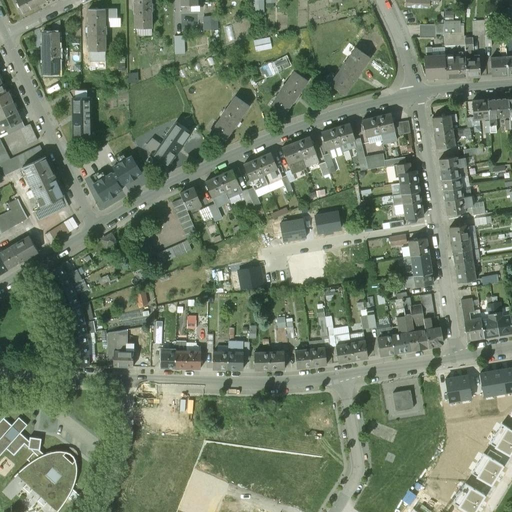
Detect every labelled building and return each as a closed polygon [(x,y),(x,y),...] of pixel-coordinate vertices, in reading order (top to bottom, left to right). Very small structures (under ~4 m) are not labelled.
[(35,0),(16,0),(23,13),(38,5),(35,0)] [(150,0),(134,0),(134,1),(134,14),(135,14),(135,28),(151,28),(151,11),(152,11),(151,3),(150,0)] [(264,0),(253,0),(254,13),(265,13),(264,0)] [(104,9),(88,9),(88,24),(88,36),(89,36),(89,51),(105,51),(105,34),(106,34),(105,26),(104,9)] [(203,15),(204,29),(219,28),(218,15),(203,15)] [(485,21),(472,22),(473,36),(485,35),(484,29),(485,21)] [(436,25),(419,25),(419,38),(436,38),(436,25)] [(59,49),(58,32),(42,32),(42,47),(42,59),(43,59),(43,74),(59,73),(59,57),(60,57),(59,49)] [(464,33),(444,33),(444,45),(464,44),(464,36),(464,33)] [(176,34),(175,49),(185,49),(185,34),(176,34)] [(256,51),(273,48),(271,36),(254,40),(256,51)] [(472,39),(467,39),(467,36),(464,36),(464,44),(465,57),(465,59),(471,59),(470,49),(473,49),(472,39)] [(502,57),(491,58),(492,76),(508,75),(506,47),(506,38),(500,39),(501,53),(502,55),(502,57)] [(345,63),(340,69),(340,70),(330,85),(343,94),(353,81),(360,71),(369,58),(356,48),(345,63)] [(445,55),(425,56),(426,78),(446,77),(445,58),(445,55)] [(282,69),(291,65),(288,56),(285,57),(286,61),(280,64),(282,69)] [(454,57),(445,58),(446,77),(446,79),(467,77),(465,59),(465,57),(460,57),(454,57)] [(471,59),(465,59),(467,77),(480,76),(479,59),(471,59)] [(284,85),(279,91),(280,92),(270,105),(283,115),(292,103),(293,103),(299,93),(307,81),(294,71),(284,85)] [(86,89),(72,90),(69,91),(73,97),(87,97),(86,89)] [(6,92),(0,94),(0,107),(13,101),(9,91),(6,92)] [(87,97),(73,97),(73,112),(73,124),(74,124),(74,139),(90,139),(90,122),(91,122),(90,114),(89,97),(87,97)] [(226,110),(225,110),(220,116),(221,117),(212,131),(225,140),(233,128),(234,128),(241,118),(240,118),(248,106),(235,97),(226,110)] [(507,98),(487,100),(489,118),(489,125),(496,125),(495,117),(509,116),(507,98)] [(487,100),(472,101),(473,119),(489,118),(487,100)] [(13,101),(0,107),(0,119),(18,111),(13,101)] [(18,111),(0,119),(0,130),(0,131),(5,128),(22,121),(18,111)] [(391,113),(376,117),(380,134),(383,144),(396,140),(394,130),(395,130),(391,113)] [(450,115),(432,118),(434,133),(452,130),(450,115)] [(376,117),(361,120),(365,137),(380,134),(376,117)] [(22,121),(5,128),(8,134),(20,129),(25,126),(22,121)] [(408,121),(396,123),(398,134),(410,133),(408,121)] [(167,136),(162,142),(163,143),(153,157),(166,166),(175,154),(182,144),(190,132),(177,123),(167,136)] [(349,123),(335,128),(340,144),(342,151),(355,147),(354,144),(354,143),(355,143),(354,140),(355,140),(349,123)] [(25,126),(20,129),(27,145),(38,140),(30,124),(25,126)] [(335,128),(321,132),(326,149),(340,144),(335,128)] [(452,130),(434,133),(437,148),(455,145),(452,130)] [(153,137),(145,146),(153,154),(161,144),(153,137)] [(310,137),(296,142),(302,158),(305,166),(318,161),(315,153),(316,153),(310,137)] [(355,143),(354,143),(354,144),(355,147),(360,170),(367,168),(365,158),(361,141),(355,143)] [(296,142),(281,147),(288,164),(292,173),(305,168),(301,158),(302,158),(296,142)] [(405,147),(398,149),(400,156),(400,158),(404,157),(407,156),(405,147)] [(270,153),(257,159),(263,175),(266,181),(267,184),(281,178),(270,153)] [(330,154),(323,156),(325,162),(327,168),(334,165),(330,154)] [(383,155),(365,158),(367,168),(367,170),(385,167),(384,160),(383,155)] [(45,156),(23,167),(41,206),(64,196),(45,156)] [(98,180),(93,183),(104,201),(108,198),(109,199),(117,194),(116,193),(122,190),(119,185),(123,183),(124,184),(129,181),(130,181),(137,177),(136,176),(141,173),(131,156),(126,159),(126,158),(118,163),(113,166),(116,171),(112,174),(111,173),(105,176),(105,175),(97,180),(98,180)] [(159,163),(149,156),(146,161),(155,168),(159,163)] [(400,158),(384,160),(385,167),(397,165),(397,164),(405,163),(404,157),(400,158)] [(458,167),(457,157),(439,160),(440,170),(458,167)] [(257,159),(242,165),(249,181),(263,175),(257,159)] [(325,162),(318,165),(322,177),(329,174),(327,168),(325,162)] [(405,163),(397,164),(397,165),(400,184),(418,181),(416,170),(410,171),(409,162),(405,163)] [(458,167),(440,170),(442,180),(460,177),(458,167)] [(231,170),(218,176),(225,192),(238,186),(231,170)] [(218,176),(204,182),(213,204),(214,206),(216,205),(217,207),(229,202),(225,192),(218,176)] [(292,190),(287,176),(281,178),(287,192),(292,190)] [(460,177),(442,180),(443,190),(461,187),(460,177)] [(418,181),(400,184),(402,194),(419,191),(418,181)] [(193,187),(179,192),(181,197),(186,209),(200,204),(193,187)] [(461,187),(443,190),(445,200),(463,197),(461,187)] [(253,203),(247,190),(241,192),(246,205),(253,203)] [(402,194),(393,195),(394,205),(403,204),(421,201),(419,191),(402,194)] [(41,206),(32,211),(37,221),(69,206),(64,196),(41,206)] [(186,209),(181,197),(172,201),(188,238),(197,234),(186,209)] [(463,197),(445,200),(447,215),(465,212),(463,197)] [(8,205),(10,209),(0,214),(0,230),(1,233),(27,218),(17,200),(8,205)] [(421,201),(403,204),(405,219),(423,216),(421,201)] [(216,205),(214,206),(213,204),(208,206),(214,221),(221,218),(217,207),(216,205)] [(337,211),(315,215),(318,233),(325,232),(326,234),(332,232),(332,230),(340,229),(337,211)] [(302,219),(280,223),(283,241),(305,237),(302,219)] [(403,220),(389,222),(390,228),(404,226),(403,220)] [(64,222),(44,234),(50,244),(70,231),(64,222)] [(467,224),(449,227),(451,242),(470,239),(467,224)] [(111,232),(102,238),(106,246),(116,240),(111,232)] [(28,235),(10,246),(19,262),(37,251),(28,235)] [(391,246),(406,243),(405,236),(390,238),(391,246)] [(155,252),(146,238),(137,244),(146,258),(155,252)] [(188,238),(155,252),(160,262),(192,249),(188,238)] [(426,238),(408,241),(411,256),(428,253),(426,238)] [(470,239),(451,242),(453,252),(471,249),(470,239)] [(10,246),(0,251),(0,252),(8,268),(19,262),(10,246)] [(119,247),(112,251),(115,256),(121,252),(119,247)] [(471,249),(453,252),(454,262),(473,259),(481,257),(479,247),(471,249)] [(0,252),(0,272),(8,268),(0,252)] [(414,276),(431,273),(428,253),(411,256),(403,257),(404,264),(412,263),(414,276)] [(473,259),(454,262),(456,272),(474,269),(473,259)] [(66,261),(48,272),(52,282),(72,271),(66,261)] [(72,271),(52,282),(56,291),(77,281),(81,279),(75,269),(72,271)] [(474,269),(456,272),(457,283),(476,280),(474,269)] [(431,273),(414,276),(415,286),(433,283),(431,273)] [(414,276),(395,279),(396,286),(407,284),(407,287),(415,286),(414,276)] [(497,276),(482,278),(483,285),(498,283),(497,276)] [(77,281),(56,291),(60,300),(74,295),(75,294),(83,291),(86,290),(84,283),(79,286),(77,281)] [(144,292),(135,294),(138,307),(147,305),(144,292)] [(74,295),(60,300),(64,309),(79,304),(75,294),(74,295)] [(431,294),(419,296),(420,304),(423,318),(430,317),(430,318),(435,317),(431,294)] [(408,298),(402,299),(403,307),(407,333),(425,330),(423,318),(420,304),(411,306),(410,297),(408,298)] [(472,298),(460,300),(464,320),(471,319),(470,312),(474,311),(472,298)] [(499,303),(493,304),(496,318),(502,317),(499,303)] [(79,304),(64,309),(69,326),(84,323),(82,312),(79,304)] [(493,304),(487,305),(489,319),(496,318),(493,304)] [(401,334),(392,335),(392,336),(395,353),(410,351),(407,333),(403,307),(397,308),(396,308),(400,332),(401,332),(401,334)] [(474,311),(470,312),(471,319),(464,320),(467,341),(484,338),(481,320),(479,310),(474,311)] [(196,329),(196,315),(187,314),(187,328),(196,329)] [(374,314),(367,315),(370,328),(376,327),(374,314)] [(502,317),(496,318),(499,336),(511,333),(511,325),(510,315),(502,317)] [(286,327),(285,316),(277,317),(278,327),(286,327)] [(430,318),(430,317),(423,318),(425,330),(428,348),(444,345),(441,327),(432,329),(430,318)] [(489,319),(481,320),(484,338),(499,336),(496,318),(489,319)] [(84,323),(69,326),(71,336),(86,334),(94,333),(93,321),(84,323)] [(364,330),(349,332),(353,360),(368,358),(364,330)] [(425,330),(407,333),(410,351),(428,348),(425,330)] [(115,332),(108,333),(107,355),(114,355),(114,351),(115,351),(115,332)] [(349,332),(334,335),(339,363),(353,360),(349,332)] [(86,334),(71,336),(72,346),(87,344),(86,334)] [(392,336),(377,338),(380,356),(395,353),(392,336)] [(87,344),(72,346),(72,356),(88,355),(87,344)] [(324,347),(310,348),(312,366),(326,365),(324,347)] [(310,348),(295,350),(297,368),(312,366),(310,348)] [(176,351),(161,350),(161,368),(176,368),(176,351)] [(115,351),(114,351),(114,355),(113,366),(133,367),(133,351),(115,351)] [(186,351),(176,351),(176,368),(185,368),(186,351)] [(201,351),(186,351),(185,368),(200,368),(201,351)] [(227,351),(213,351),(213,352),(213,369),(227,369),(227,351)] [(243,352),(227,351),(227,369),(243,369),(243,352)] [(284,351),(269,352),(270,369),(285,369),(284,351)] [(270,369),(269,352),(254,352),(254,370),(270,369)] [(88,355),(72,356),(73,366),(89,366),(88,355)] [(511,368),(502,370),(505,392),(511,391),(511,368)] [(491,372),(494,394),(505,392),(502,370),(491,372)] [(483,396),(494,394),(491,372),(479,374),(483,396)] [(456,377),(460,400),(471,398),(467,375),(456,377)] [(460,400),(456,377),(445,379),(449,402),(460,400)] [(410,390),(392,393),(395,411),(413,408),(410,390)] [(0,454),(6,449),(14,456),(24,444),(28,439),(20,433),(28,425),(19,417),(11,425),(4,418),(11,410),(2,402),(0,404),(0,454)] [(495,433),(511,443),(511,429),(501,423),(495,433)] [(509,455),(511,449),(511,443),(495,433),(489,443),(509,455)] [(28,439),(24,444),(28,447),(28,448),(29,449),(33,452),(43,461),(47,457),(44,454),(40,450),(41,438),(29,436),(29,441),(28,439)] [(52,452),(47,453),(44,454),(47,457),(43,461),(33,452),(27,459),(30,462),(24,467),(19,472),(14,476),(15,477),(18,473),(28,482),(23,487),(29,493),(34,488),(42,495),(37,501),(44,506),(49,501),(58,509),(55,511),(57,511),(61,507),(64,502),(68,497),(73,501),(79,495),(68,484),(71,481),(74,484),(75,479),(76,474),(77,470),(76,465),(75,459),(72,463),(63,455),(66,452),(61,451),(56,451),(52,452)] [(477,463),(497,475),(503,465),(483,453),(477,463)] [(490,485),(497,475),(477,463),(471,473),(490,485)] [(459,493),(478,505),(484,495),(465,483),(459,493)] [(468,511),(473,511),(478,505),(459,493),(453,503),(468,511)]
